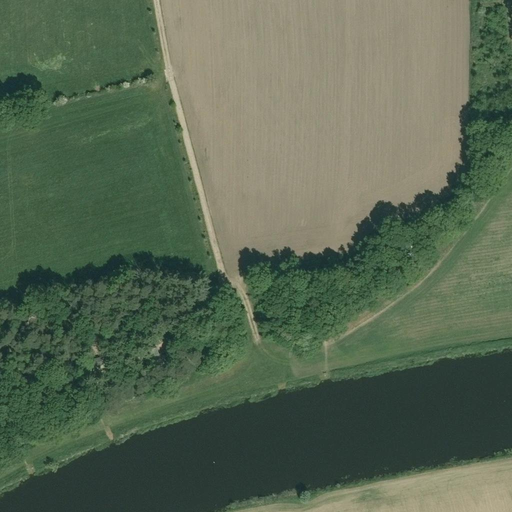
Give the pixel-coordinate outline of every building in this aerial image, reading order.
[(301,293),(305,312),(316,309),(311,290),(301,293)] [(151,367),(164,363),(161,354),(148,358),(151,367)] [(103,366),(101,358),(89,362),(92,370),(103,366)] [(125,370),(116,369),(115,383),(124,383),(125,370)] [(30,417),(15,424),(14,423),(10,425),(13,430),(30,422),(28,419),(30,418),(30,417)]
